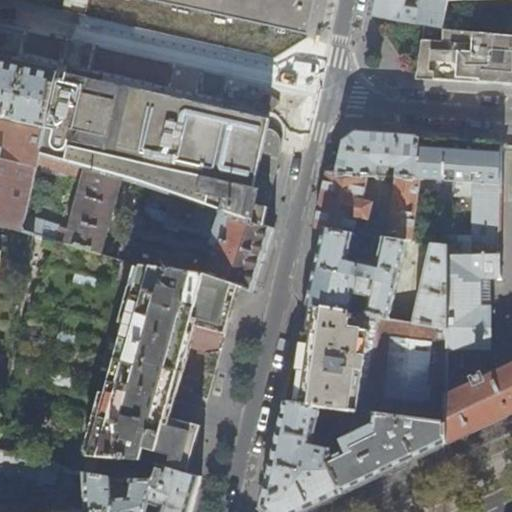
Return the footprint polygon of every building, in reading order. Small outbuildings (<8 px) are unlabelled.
[(250,19),(310,32),(316,0),(163,0),(178,3),(250,19)] [(405,7),(406,0),(376,0),(373,16),(387,18),(425,23),(425,28),(444,30),(448,0),(420,0),(419,9),(405,7)] [(511,84),(511,35),(448,30),(443,79),(495,83),(511,84)] [(16,62),(0,58),(0,224),(21,230),(25,217),(36,165),(39,155),(44,131),(56,80),(58,71),(16,62)] [(72,83),(56,80),(44,131),(39,155),(129,180),(151,188),(263,226),(266,214),(268,206),(267,205),(269,200),(281,152),(279,136),(278,134),(277,133),(275,131),(269,128),(270,119),(246,114),(74,75),(72,83)] [(342,155),(338,174),(370,175),(377,176),(378,166),(382,166),(382,169),(388,170),(388,167),(398,167),(398,177),(417,178),(421,137),(390,135),(357,133),(345,141),(342,155)] [(421,137),(417,178),(446,180),(447,162),(458,163),(457,172),(453,172),(452,180),(475,182),(501,184),(501,143),(473,141),(458,140),(421,137)] [(263,226),(151,188),(142,216),(165,224),(163,227),(179,232),(181,228),(217,241),(211,262),(186,254),(184,259),(160,252),(160,253),(123,242),(122,248),(103,245),(120,184),(128,186),(129,180),(39,155),(36,165),(83,177),(69,229),(25,217),(21,230),(45,237),(134,262),(207,274),(239,286),(254,291),(263,261),(274,230),(263,226)] [(370,175),(338,174),(327,174),(322,199),(316,227),(325,229),(354,235),(359,217),(369,220),(374,203),(363,200),(370,175)] [(446,180),(417,178),(398,177),(396,239),(407,240),(412,240),(418,201),(450,204),(452,180),(446,180)] [(499,254),(501,184),(475,182),(473,244),(447,244),(447,245),(447,256),(497,254),(499,254)] [(364,236),(354,235),(325,229),(318,258),(308,305),(312,305),(447,328),(447,256),(447,245),(432,243),(416,317),(390,313),(407,240),(396,239),(378,237),(373,264),(363,261),(362,264),(350,261),(352,251),(360,253),(364,236)] [(236,296),(239,286),(207,274),(134,262),(45,237),(42,246),(54,250),(11,402),(4,454),(70,472),(86,475),(94,476),(98,461),(107,461),(107,457),(129,459),(126,480),(154,480),(155,476),(156,464),(169,468),(188,473),(190,464),(201,426),(167,417),(170,408),(192,325),(226,334),(236,296)] [(497,254),(447,256),(447,328),(447,349),(460,349),(491,349),(491,307),(481,307),(481,279),(498,279),(497,254)] [(447,349),(447,328),(312,305),(311,307),(307,322),(293,375),(285,402),(341,409),(352,410),(377,413),(447,421),(447,394),(447,349)] [(460,374),(460,349),(447,349),(447,394),(455,391),(455,374),(460,374)] [(511,413),(511,363),(482,378),(477,381),(455,391),(447,394),(447,421),(447,444),(511,413)] [(341,409),(285,402),(274,450),(261,507),(267,511),(303,511),(319,504),(343,493),(330,462),(333,449),(314,445),(318,426),(323,427),(325,420),(338,423),(341,409)] [(352,410),(341,409),(338,423),(333,449),(330,462),(343,493),(366,482),(447,444),(447,421),(377,413),(375,426),(380,434),(352,447),(349,441),(344,443),(352,410)] [(70,472),(4,454),(0,453),(0,489),(1,490),(4,477),(59,491),(73,490),(70,472)] [(201,478),(188,473),(169,468),(166,479),(155,476),(154,480),(148,511),(191,511),(196,495),(199,486),(201,478)] [(94,476),(86,475),(87,511),(111,511),(109,479),(94,476)] [(148,511),(154,480),(126,480),(115,480),(109,479),(111,511),(148,511)]
